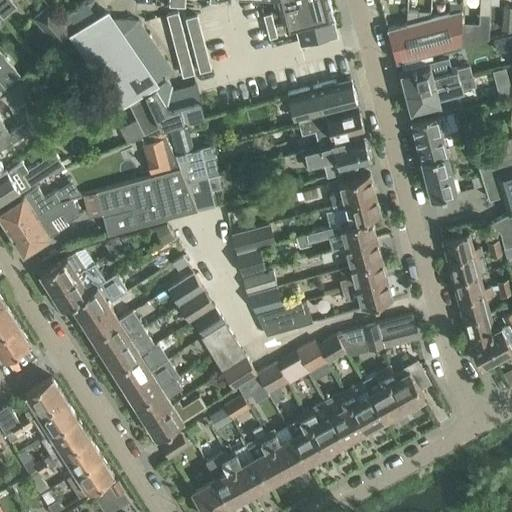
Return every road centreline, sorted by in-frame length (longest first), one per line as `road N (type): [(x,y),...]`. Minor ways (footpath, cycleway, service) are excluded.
road 1 (residential): [(481,422),(449,359),(358,0)]
road 2 (residential): [(481,422),(319,511)]
road 3 (residential): [(158,511),(62,357)]
road 4 (residential): [(62,357),(0,254)]
